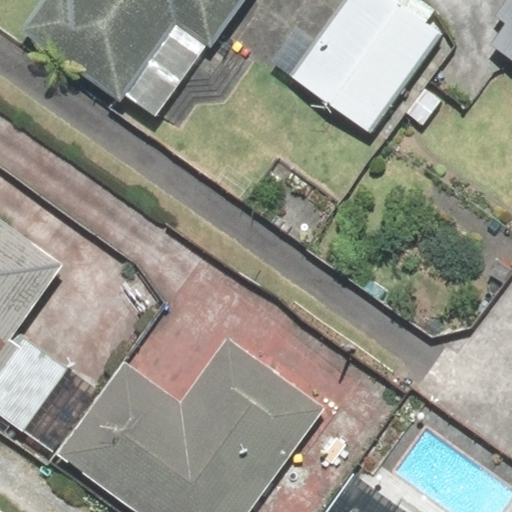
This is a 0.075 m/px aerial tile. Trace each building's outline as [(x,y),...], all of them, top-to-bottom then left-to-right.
[(253,0),(68,0),(36,42),(117,103),(124,94),(161,121),(253,0)] [(351,0),(292,79),(370,139),(447,36),(427,21),(436,10),(422,0),(351,0)] [(511,6),(489,43),(511,57),(511,6)] [(0,386),(22,356),(8,346),(60,272),(0,229),(0,386)] [(185,410),(127,368),(64,456),(142,511),(254,511),(330,407),(236,339),(185,410)] [(405,511),(355,475),(328,511),(405,511)]
